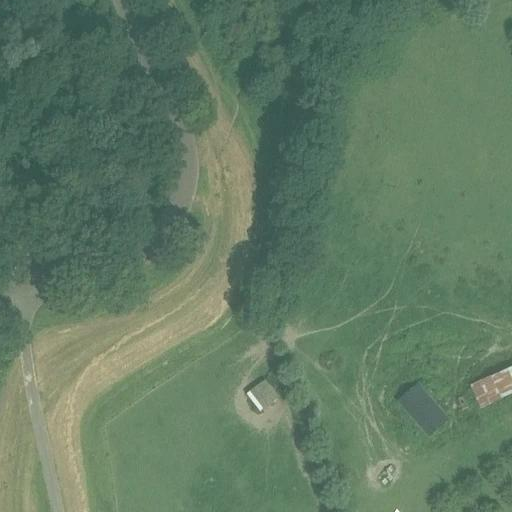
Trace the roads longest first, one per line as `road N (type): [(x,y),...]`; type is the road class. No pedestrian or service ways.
road 1 (tertiary): [(65,270),(142,255),(162,235),(183,184),(182,135),(123,0)]
road 2 (unclassified): [(57,511),(13,283)]
